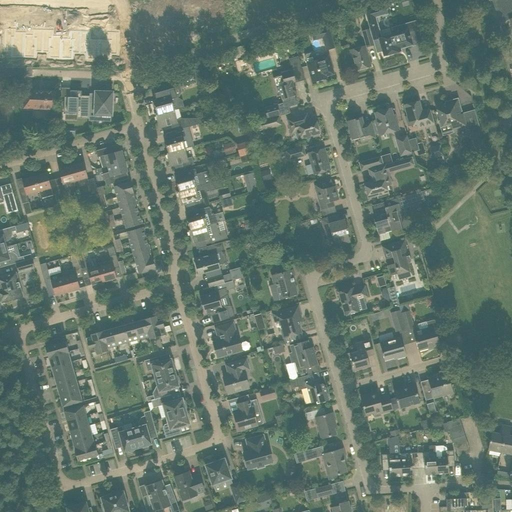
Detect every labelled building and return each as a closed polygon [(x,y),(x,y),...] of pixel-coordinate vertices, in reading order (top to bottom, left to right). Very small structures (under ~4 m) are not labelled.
[(71,0),(71,8),(80,8),(80,0),(71,0)] [(80,0),(80,8),(91,9),(90,0),(80,0)] [(90,0),(91,9),(91,11),(102,11),(102,0),(90,0)] [(174,14),(168,16),(174,36),(183,34),(182,32),(189,30),(186,18),(192,17),(187,0),(180,2),(181,5),(172,7),(174,14)] [(511,0),(491,0),(499,23),(508,20),(511,30),(511,0)] [(385,5),(364,11),(364,12),(369,29),(374,45),(376,53),(382,51),(383,56),(401,52),(400,47),(404,46),(405,47),(413,45),(407,26),(392,31),(393,34),(381,37),(376,17),(388,14),(385,7),(385,5)] [(156,17),(140,21),(148,50),(164,46),(156,17)] [(320,30),(326,51),(334,48),(329,28),(320,30)] [(5,32),(0,32),(0,47),(4,48),(4,51),(11,51),(11,57),(23,57),(24,37),(15,37),(15,29),(5,29),(5,32)] [(369,29),(362,31),(367,47),(374,45),(369,29)] [(24,35),(23,57),(35,58),(35,52),(42,52),(43,30),(33,30),(33,35),(24,35)] [(43,30),(42,52),(49,53),(48,58),(61,59),(62,39),(62,36),(52,36),(52,30),(43,30)] [(62,39),(61,59),(72,59),(72,53),(79,54),(80,31),(70,31),(70,39),(62,39)] [(80,31),(79,54),(86,54),(86,59),(98,60),(99,40),(90,40),(90,32),(80,31)] [(99,40),(98,60),(110,60),(110,55),(117,55),(118,33),(108,32),(107,40),(99,40)] [(350,50),(355,71),(370,66),(364,46),(350,50)] [(306,54),(304,57),(306,63),(309,75),(311,75),(313,83),(323,80),(327,79),(326,76),(334,74),(328,54),(314,58),(313,54),(310,53),(306,54)] [(291,70),(292,70),(301,68),(298,56),(288,59),(291,70)] [(190,67),(184,69),(185,73),(186,78),(193,77),(190,67)] [(277,104),(264,108),(267,119),(274,117),(290,113),(290,112),(288,107),(297,105),(294,96),(295,96),(295,95),(296,95),(296,94),(296,93),(296,92),(296,91),(295,91),(294,91),(294,90),(293,90),(293,91),(292,87),(294,87),(293,83),(296,82),(292,70),(291,70),(290,71),(281,73),(281,76),(273,78),(277,94),(280,93),(283,103),(277,105),(277,104)] [(195,74),(197,83),(206,81),(204,71),(195,74)] [(156,102),(154,103),(157,115),(174,110),(184,108),(184,107),(183,107),(181,100),(178,98),(179,97),(173,94),(173,92),(172,89),(172,88),(154,93),(156,102)] [(23,108),(55,110),(56,92),(23,90),(23,108)] [(77,118),(88,118),(89,102),(89,96),(81,96),(81,91),(70,90),(70,97),(64,97),(64,112),(65,112),(77,113),(77,118)] [(111,115),(112,92),(111,92),(111,91),(103,90),(103,92),(95,92),(95,102),(89,102),(88,118),(101,119),(101,115),(111,115)] [(445,104),(443,104),(442,102),(435,104),(439,120),(438,121),(442,136),(453,132),(452,130),(456,128),(466,126),(462,114),(460,114),(460,112),(462,111),(458,98),(444,102),(445,104)] [(406,115),(404,116),(407,126),(416,124),(418,129),(428,126),(430,133),(436,131),(430,109),(422,111),(419,101),(404,105),(406,115)] [(225,115),(233,116),(234,108),(225,107),(225,115)] [(375,121),(378,130),(379,135),(380,135),(380,137),(381,138),(383,139),(387,138),(388,137),(388,135),(388,133),(398,130),(396,120),(394,121),(390,109),(375,113),(377,120),(375,121)] [(157,115),(155,115),(159,128),(170,125),(172,129),(181,127),(183,126),(183,128),(187,127),(202,123),(200,118),(181,118),(177,119),(174,110),(157,115)] [(295,117),(287,119),(290,129),(291,134),(295,133),(296,139),(299,138),(299,139),(312,135),(312,137),(317,135),(316,134),(320,133),(316,119),(309,120),(307,113),(295,116),(295,117)] [(274,117),(267,119),(246,126),(250,139),(260,136),(258,130),(276,125),(274,117)] [(351,140),(352,140),(359,138),(360,142),(375,138),(371,122),(363,124),(361,117),(346,121),(351,140)] [(165,142),(168,153),(185,149),(185,148),(192,146),(187,127),(183,128),(184,131),(176,133),(177,138),(165,142)] [(469,130),(474,149),(485,146),(479,127),(469,130)] [(60,130),(59,140),(75,136),(75,131),(60,130)] [(406,134),(395,138),(400,156),(406,154),(407,158),(411,156),(412,156),(406,134)] [(253,152),(249,140),(235,144),(239,156),(253,152)] [(222,144),(225,154),(235,151),(232,141),(222,144)] [(102,168),(106,166),(124,161),(121,150),(114,152),(112,146),(95,151),(97,157),(99,156),(102,168)] [(285,151),(288,160),(305,155),(303,146),(285,151)] [(440,146),(432,148),(434,158),(443,156),(440,146)] [(307,153),(313,175),(330,170),(324,148),(307,153)] [(168,153),(166,153),(170,166),(181,163),(182,168),(194,165),(191,156),(187,158),(185,149),(168,153)] [(361,171),(368,169),(383,165),(381,156),(358,162),(361,171)] [(407,158),(403,159),(406,167),(414,165),(411,156),(407,158)] [(124,161),(106,166),(108,172),(102,173),(105,185),(122,181),(120,174),(128,172),(124,161)] [(83,163),(71,166),(75,181),(87,177),(83,163)] [(383,165),(368,169),(370,178),(372,178),(373,181),(364,184),(368,198),(377,195),(377,198),(389,195),(388,190),(389,189),(388,185),(391,185),(385,164),(383,165)] [(59,193),(60,198),(62,204),(67,202),(63,185),(75,181),(71,166),(58,170),(61,177),(55,179),(59,193)] [(175,180),(179,191),(179,192),(205,184),(202,172),(196,174),(195,169),(183,172),(184,178),(175,180)] [(258,172),(261,182),(271,179),(268,169),(258,172)] [(59,193),(55,179),(49,181),(47,173),(34,177),(38,191),(40,197),(52,194),(53,195),(59,193)] [(18,189),(25,215),(32,213),(28,201),(27,195),(38,191),(34,177),(22,180),(24,188),(18,189)] [(86,180),(90,193),(97,191),(93,178),(86,180)] [(179,192),(179,191),(177,192),(181,205),(193,201),(195,206),(205,203),(203,198),(199,199),(197,191),(204,189),(205,192),(223,187),(221,180),(205,184),(179,192)] [(313,185),(320,210),(334,206),(333,201),(339,200),(335,186),(332,187),(330,180),(313,185)] [(116,198),(133,193),(130,182),(113,187),(116,198)] [(286,189),(289,198),(296,196),(294,187),(286,189)] [(386,213),(375,216),(377,221),(374,222),(378,235),(401,228),(397,211),(417,204),(417,202),(424,200),(422,191),(383,202),(383,203),(386,213)] [(116,198),(119,207),(136,202),(133,193),(116,198)] [(221,201),(223,207),(231,205),(229,198),(221,201)] [(119,207),(122,218),(139,213),(136,202),(119,207)] [(186,218),(190,230),(207,225),(218,222),(216,215),(211,211),(212,210),(209,207),(198,210),(199,215),(186,218)] [(139,213),(122,218),(125,229),(142,224),(139,213)] [(324,232),(322,233),(324,240),(333,237),(335,246),(349,242),(347,234),(348,233),(344,220),(333,223),(332,217),(320,220),(324,232)] [(243,221),(246,230),(253,228),(251,219),(243,221)] [(190,230),(188,230),(192,243),(206,239),(207,244),(227,238),(225,231),(220,231),(218,222),(207,225),(190,230)] [(0,248),(6,247),(4,241),(5,241),(7,240),(8,239),(10,238),(11,236),(11,235),(11,233),(11,231),(16,230),(14,226),(0,230),(0,248)] [(125,232),(129,243),(146,237),(143,227),(125,232)] [(129,243),(132,253),(149,248),(146,237),(129,243)] [(394,263),(387,265),(389,274),(397,272),(398,277),(410,274),(407,265),(411,263),(404,240),(393,243),(395,250),(391,252),(392,257),(394,263)] [(198,249),(199,249),(199,251),(198,251),(199,256),(200,255),(201,257),(194,259),(198,275),(220,268),(219,265),(226,263),(226,261),(223,254),(224,254),(223,251),(220,243),(221,243),(221,242),(198,249)] [(0,262),(1,267),(14,263),(31,259),(30,254),(17,257),(17,256),(16,255),(15,254),(13,252),(10,252),(9,252),(7,252),(6,247),(0,248),(0,262)] [(132,253),(135,263),(152,258),(149,248),(132,253)] [(83,252),(76,254),(79,265),(81,270),(82,276),(83,279),(89,277),(91,285),(104,282),(100,267),(88,270),(83,252)] [(73,269),(61,272),(67,292),(80,288),(77,278),(82,276),(81,270),(79,265),(76,254),(70,256),(73,269)] [(98,263),(100,267),(104,282),(116,278),(113,268),(119,267),(116,254),(108,256),(110,260),(98,263)] [(152,258),(135,263),(138,274),(155,269),(152,258)] [(31,259),(14,263),(17,272),(34,268),(31,259)] [(67,292),(61,272),(49,275),(45,263),(40,265),(45,283),(51,281),(55,296),(67,292)] [(50,274),(61,271),(60,265),(49,268),(50,274)] [(275,283),(279,299),(297,295),(296,293),(297,291),(296,287),(294,286),(292,278),(294,277),(292,269),(270,275),(273,284),(275,283)] [(0,300),(0,301),(2,301),(2,302),(22,296),(15,273),(0,277),(0,300)] [(207,280),(209,287),(232,281),(230,274),(222,276),(222,275),(207,280)] [(384,276),(376,278),(379,287),(386,285),(384,276)] [(341,299),(340,299),(345,315),(359,311),(356,300),(368,297),(364,285),(353,289),(353,288),(338,292),(340,297),(341,297),(341,299)] [(199,297),(204,314),(207,313),(208,316),(211,315),(213,322),(234,316),(231,305),(225,305),(221,306),(219,299),(228,293),(227,287),(209,292),(210,294),(199,297)] [(399,306),(399,305),(396,296),(390,298),(393,308),(398,306),(399,306)] [(399,309),(405,329),(405,331),(414,328),(407,303),(399,305),(399,306),(398,306),(399,309)] [(277,321),(282,338),(301,333),(297,316),(300,315),(298,306),(271,313),(274,322),(277,321)] [(405,329),(399,309),(389,312),(395,332),(405,329)] [(247,315),(249,324),(256,322),(254,314),(247,315)] [(144,320),(149,336),(153,352),(163,349),(159,337),(166,334),(161,317),(156,318),(155,316),(144,319),(144,320)] [(428,328),(413,332),(418,350),(432,346),(433,348),(440,346),(435,329),(435,327),(436,326),(434,319),(426,322),(428,328)] [(144,320),(134,322),(138,339),(149,336),(144,320)] [(134,322),(123,325),(128,342),(138,339),(134,322)] [(213,342),(217,358),(242,350),(238,334),(237,334),(233,323),(215,328),(218,341),(213,342)] [(123,325),(113,328),(118,345),(128,342),(123,325)] [(113,328),(103,331),(108,348),(118,345),(113,328)] [(108,348),(103,331),(102,331),(91,334),(91,336),(86,338),(90,353),(95,351),(96,354),(108,351),(108,348)] [(379,342),(381,351),(384,360),(397,357),(397,358),(406,356),(400,336),(379,342)] [(298,343),(289,345),(292,353),(289,354),(292,362),(294,362),(297,374),(303,372),(302,369),(305,368),(307,375),(308,375),(311,374),(309,367),(318,364),(315,355),(313,354),(314,352),(313,347),(310,348),(308,340),(298,343)] [(349,354),(354,371),(370,366),(367,356),(374,354),(369,340),(355,344),(357,352),(349,354)] [(45,347),(48,357),(68,352),(65,341),(45,347)] [(284,352),(282,345),(272,348),(274,355),(284,352)] [(48,358),(51,367),(71,362),(68,352),(48,357),(48,358)] [(152,369),(155,378),(174,373),(173,369),(175,368),(173,361),(171,362),(171,359),(161,362),(159,356),(144,360),(147,370),(152,369)] [(228,375),(223,377),(223,380),(227,394),(249,388),(244,371),(249,369),(246,359),(235,362),(225,365),(228,375)] [(51,367),(54,377),(73,371),(71,362),(51,367)] [(54,377),(57,387),(76,381),(73,371),(54,377)] [(148,401),(151,400),(151,399),(154,398),(154,399),(170,395),(168,389),(178,386),(178,383),(179,383),(177,376),(176,376),(174,373),(155,378),(156,384),(152,393),(153,395),(146,397),(148,401)] [(307,375),(288,380),(291,388),(298,386),(299,389),(306,387),(310,403),(318,400),(319,403),(329,400),(324,385),(324,384),(323,384),(322,384),(321,384),(319,384),(318,379),(310,381),(308,375),(307,375)] [(431,392),(426,393),(428,400),(453,392),(450,383),(448,383),(446,375),(428,380),(431,392)] [(57,387),(59,397),(79,391),(76,381),(57,387)] [(406,388),(394,391),(399,409),(420,403),(414,383),(406,386),(406,388)] [(273,387),(259,391),(262,401),(276,398),(273,387)] [(79,391),(59,397),(62,407),(82,401),(79,391)] [(360,399),(365,415),(373,413),(373,415),(393,410),(388,395),(379,398),(378,394),(360,399)] [(161,405),(165,417),(185,411),(185,409),(187,408),(185,400),(183,401),(182,399),(172,401),(170,395),(154,399),(154,398),(151,399),(151,400),(153,407),(161,405)] [(238,415),(234,416),(236,425),(238,427),(240,429),(242,429),(252,427),(258,425),(254,413),(259,412),(256,399),(250,400),(246,401),(237,404),(239,412),(237,412),(238,415)] [(426,404),(429,414),(436,412),(433,402),(426,404)] [(64,411),(66,421),(86,416),(83,406),(64,411)] [(140,426),(132,428),(138,448),(141,447),(142,448),(148,447),(147,445),(151,444),(148,434),(156,432),(150,410),(143,412),(145,416),(143,417),(141,418),(139,422),(139,424),(140,426)] [(185,411),(165,417),(167,423),(164,424),(162,427),(166,438),(181,433),(179,426),(189,424),(188,421),(190,421),(188,413),(186,414),(185,411)] [(313,419),(311,411),(304,413),(306,421),(313,419)] [(336,434),(333,422),(335,421),(332,412),(314,418),(320,439),(336,434)] [(66,421),(69,431),(89,425),(86,416),(66,421)] [(446,422),(448,428),(461,424),(459,418),(446,422)] [(448,428),(450,434),(463,430),(461,424),(448,428)] [(69,431),(72,441),(91,435),(89,425),(69,431)] [(488,450),(500,452),(504,435),(506,426),(501,425),(499,434),(491,432),(488,450)] [(138,448),(132,428),(124,431),(122,426),(110,429),(114,444),(121,442),(124,451),(128,450),(128,452),(134,450),(134,449),(138,448)] [(500,452),(511,454),(511,436),(509,436),(511,427),(506,426),(504,435),(500,452)] [(389,431),(391,437),(398,435),(399,435),(398,429),(389,431)] [(450,434),(452,439),(464,435),(463,430),(450,434)] [(74,450),(74,451),(95,445),(94,445),(91,435),(72,441),(75,450),(74,450)] [(243,453),(245,460),(243,460),(245,467),(247,467),(248,469),(256,466),(257,469),(264,467),(264,465),(273,462),(268,444),(266,445),(263,435),(246,440),(249,451),(243,453)] [(391,437),(388,438),(388,444),(398,444),(398,443),(398,438),(398,435),(391,437)] [(452,439),(454,445),(466,441),(464,435),(452,439)] [(454,445),(456,451),(468,446),(466,441),(454,445)] [(323,444),(325,452),(335,449),(333,442),(323,444)] [(95,445),(74,451),(77,461),(98,455),(95,445)] [(304,451),(306,460),(321,455),(328,480),(337,478),(336,475),(347,472),(343,457),(345,456),(343,448),(324,453),(322,446),(304,451)] [(435,446),(435,457),(437,474),(448,473),(447,463),(454,462),(453,450),(447,450),(446,447),(442,446),(435,446)] [(468,446),(456,451),(458,456),(470,452),(468,446)] [(400,459),(401,476),(412,475),(412,465),(418,464),(417,452),(411,453),(400,453),(400,459)] [(429,452),(417,452),(418,464),(424,464),(425,474),(437,474),(435,457),(429,457),(429,452)] [(401,476),(400,459),(394,459),(393,454),(381,455),(382,467),(389,467),(389,477),(401,476)] [(205,465),(212,485),(231,478),(224,459),(215,462),(214,460),(207,462),(208,464),(205,465)] [(198,495),(197,494),(204,491),(198,474),(191,477),(189,471),(183,473),(182,472),(175,474),(176,476),(174,477),(182,500),(198,495)] [(148,494),(142,496),(147,511),(156,511),(155,510),(163,508),(169,505),(171,511),(179,511),(170,484),(163,486),(161,480),(159,481),(159,479),(152,482),(152,484),(145,486),(148,494)] [(230,485),(236,503),(245,500),(239,482),(230,485)] [(314,488),(317,498),(331,494),(329,484),(314,488)] [(103,504),(101,504),(103,511),(105,511),(126,511),(129,511),(123,491),(112,495),(111,493),(103,495),(104,497),(101,498),(103,504)] [(255,496),(258,503),(270,499),(268,491),(255,496)] [(440,511),(443,511),(470,510),(469,498),(446,499),(447,506),(439,507),(440,511)] [(203,503),(205,511),(213,508),(210,500),(203,503)] [(332,511),(350,511),(348,501),(338,503),(338,505),(331,507),(332,511)] [(91,511),(89,511),(86,502),(75,505),(73,504),(71,504),(69,505),(68,507),(66,508),(67,511),(91,511)]
